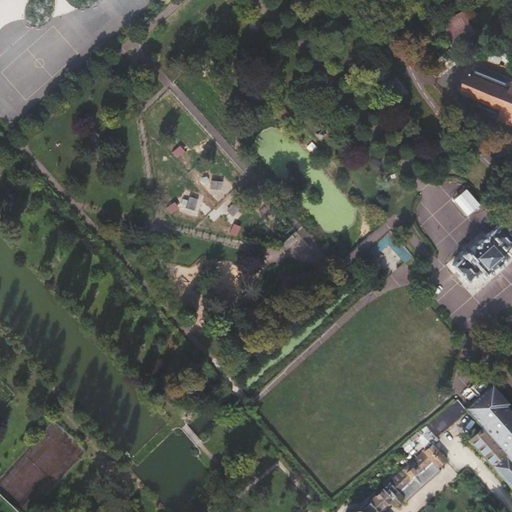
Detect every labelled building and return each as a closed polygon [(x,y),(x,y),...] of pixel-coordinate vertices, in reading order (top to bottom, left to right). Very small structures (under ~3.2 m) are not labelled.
[(441,24),(454,46),(476,31),(463,10),(441,24)] [(495,59),(480,54),(477,60),(493,65),(495,59)] [(511,79),(480,68),(477,69),(474,74),(472,73),(463,94),(477,100),(476,105),(478,110),(500,119),(499,120),(501,121),(501,119),(508,122),(508,123),(509,124),(510,122),(511,122),(511,79)] [(508,256),(503,249),(511,240),(511,238),(499,224),(452,266),(466,282),(477,272),(483,279),(508,256)] [(507,403),(490,385),(464,408),(467,412),(481,428),(488,436),(492,432),(499,440),(503,436),(509,443),(505,447),(511,454),(511,460),(511,461),(511,414),(504,406),(507,403)] [(458,402),(457,400),(430,423),(441,434),(467,412),(464,408),(458,402)] [(425,427),(435,439),(441,434),(430,423),(425,427)] [(511,461),(511,460),(511,454),(505,447),(509,443),(503,436),(499,440),(492,432),(488,436),(481,428),(468,440),(511,489),(511,461)] [(379,511),(392,502),(395,506),(403,499),(406,503),(441,471),(437,467),(445,460),(433,446),(385,487),(357,511),(351,511),(349,511),(379,511)]
